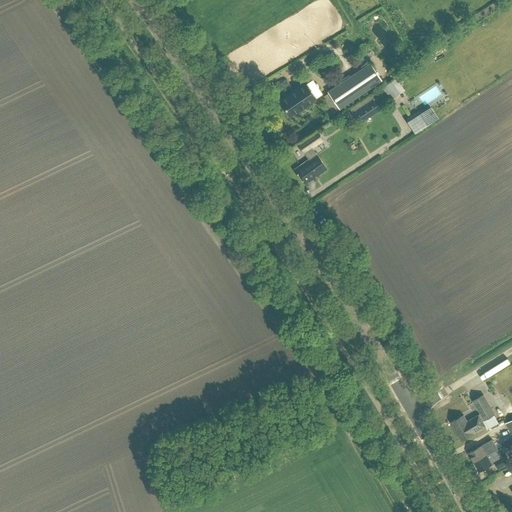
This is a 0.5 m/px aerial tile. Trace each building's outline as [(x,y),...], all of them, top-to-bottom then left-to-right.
[(329,93),(338,106),(379,78),(370,65),(329,93)] [(304,82),(290,92),(292,94),(288,96),(287,95),(279,101),(289,116),(300,109),(299,107),(303,104),(305,106),(316,99),(304,82)] [(382,89),(390,102),(400,96),(392,83),(382,89)] [(352,113),(359,123),(379,109),(372,99),(352,113)] [(429,125),(421,114),(414,118),(422,130),(429,125)] [(326,169),(316,154),(312,157),(307,150),(321,140),(317,134),(298,146),(303,153),(304,152),(309,159),(294,169),(304,184),(326,169)] [(495,414),(484,394),(473,401),(481,413),(467,421),(464,415),(451,422),(461,440),(474,433),(474,432),(485,426),(483,421),(495,414)] [(511,418),(500,425),(503,431),(511,425),(511,418)] [(468,453),(474,462),(498,449),(492,439),(468,453)] [(474,462),(479,471),(495,462),(499,469),(510,462),(506,455),(503,457),(498,449),(474,462)]
